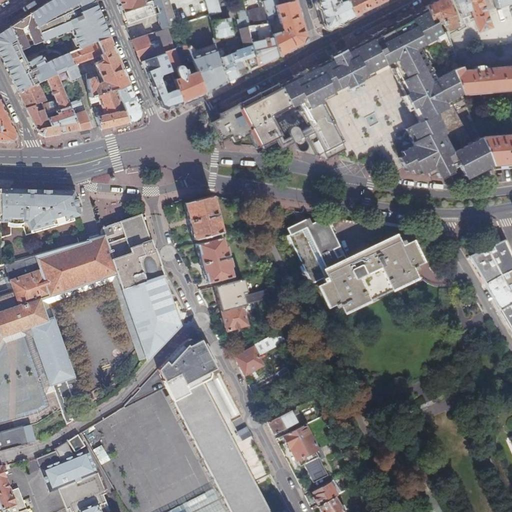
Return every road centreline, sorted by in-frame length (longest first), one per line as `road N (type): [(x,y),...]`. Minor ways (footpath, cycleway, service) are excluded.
road 1 (unclassified): [(0,457),(35,447),(112,401),(199,315),(161,239),(149,192)]
road 2 (secondary): [(353,179),(162,140)]
road 3 (residential): [(162,140),(318,46)]
road 4 (secondary): [(511,190),(440,194),(353,179)]
road 5 (secondary): [(199,174),(349,201)]
road 6 (residential): [(102,0),(162,140)]
road 7 (residential): [(448,213),(450,239),(511,347)]
